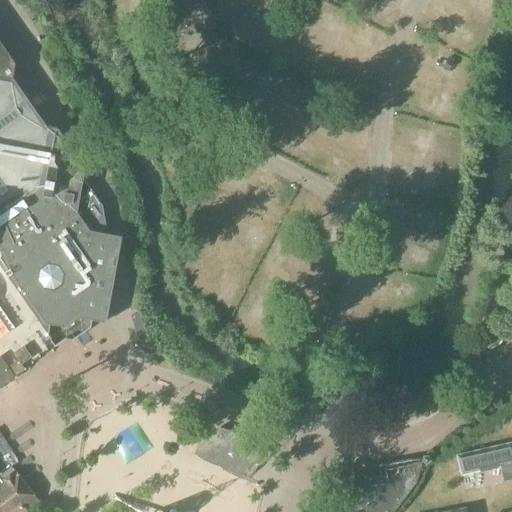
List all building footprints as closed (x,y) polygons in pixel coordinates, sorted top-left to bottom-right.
[(0,251),(1,252),(0,255),(0,259),(2,262),(0,263),(0,267),(47,334),(46,335),(53,345),(62,340),(73,343),(74,340),(87,342),(91,320),(106,322),(113,278),(121,235),(106,233),(102,206),(82,179),(84,167),(56,128),(46,126),(12,77),(15,62),(0,43),(0,251)] [(511,278),(507,271),(503,273),(500,267),(488,273),(471,323),(477,335),(483,332),(485,338),(494,333),(496,329),(500,314),(495,312),(501,296),(505,298),(508,289),(511,280),(511,278)] [(0,347),(14,338),(0,319),(0,347)] [(0,387),(15,377),(1,360),(0,360),(0,387)] [(246,479),(269,453),(221,428),(194,454),(246,479)] [(0,511),(27,511),(38,502),(10,468),(18,462),(0,432),(0,511)] [(511,441),(455,454),(460,475),(511,464),(511,441)] [(392,511),(415,482),(421,461),(425,463),(428,461),(428,457),(423,457),(422,460),(421,460),(381,467),(382,474),(358,479),(339,490),(341,504),(328,507),(324,508),(321,510),(320,511),(392,511)]
